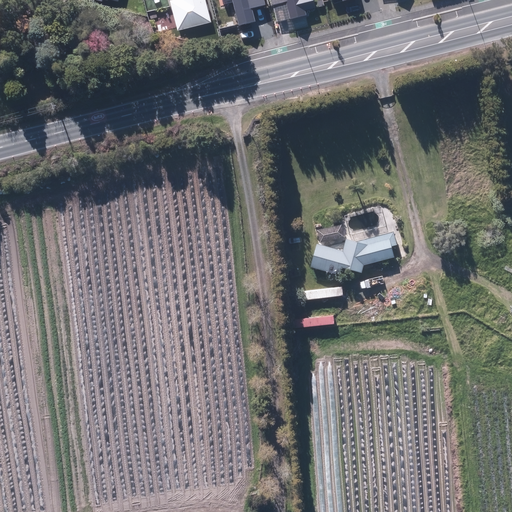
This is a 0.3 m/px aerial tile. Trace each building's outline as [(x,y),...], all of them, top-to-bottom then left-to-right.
[(171,0),(170,1),(177,30),(211,22),(205,0),(171,0)] [(232,0),(239,25),(255,21),(252,8),(259,6),(265,4),(263,0),(232,0)] [(290,18),(290,19),(306,15),(305,10),(315,8),(313,0),(270,0),(272,5),(273,5),(286,1),(290,18)] [(284,20),(290,18),(286,1),(273,5),(277,21),(284,20)] [(317,232),(320,243),(343,238),(341,226),(317,232)] [(309,269),(338,276),(340,269),(361,274),(363,266),(394,258),(391,248),(397,246),(393,234),(357,243),(346,240),(342,252),(316,245),(309,269)] [(499,306),(482,296),(478,304),(495,313),(499,306)] [(511,328),(508,325),(502,331),(511,339),(511,328)]
